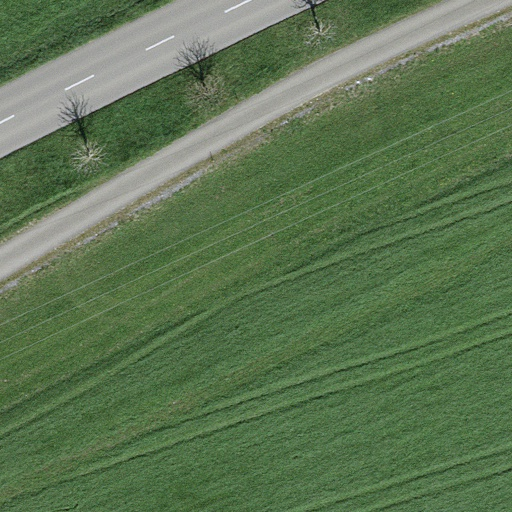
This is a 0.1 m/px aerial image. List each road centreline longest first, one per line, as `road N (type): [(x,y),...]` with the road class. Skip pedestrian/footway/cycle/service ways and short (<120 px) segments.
road 1 (track): [(500,0),(388,47),(0,271)]
road 2 (tertiary): [(247,0),(0,121)]
